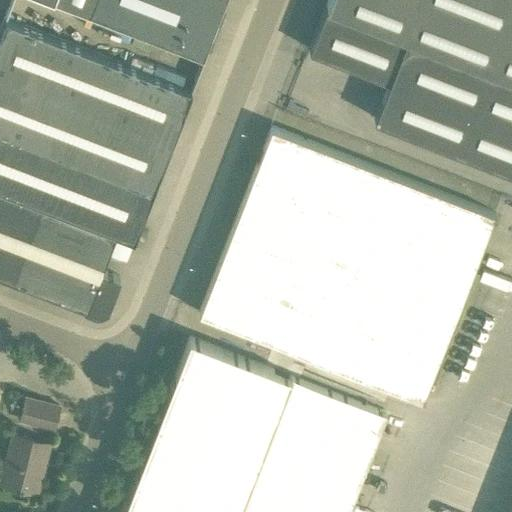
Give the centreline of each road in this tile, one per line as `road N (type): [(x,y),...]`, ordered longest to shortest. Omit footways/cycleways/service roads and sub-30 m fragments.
road 1 (unclassified): [(128,369),(271,0)]
road 2 (unclassified): [(74,511),(128,369)]
road 3 (unclassified): [(128,369),(0,320)]
